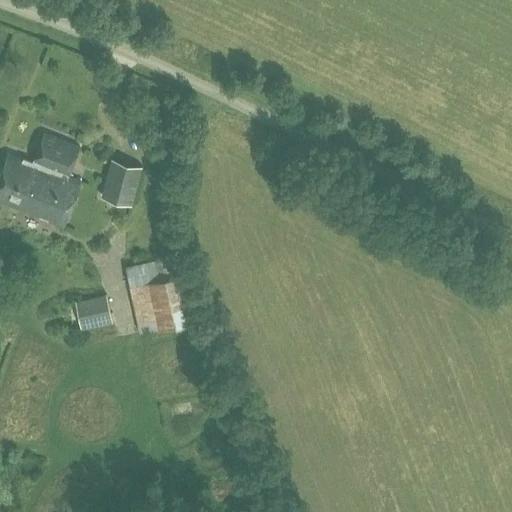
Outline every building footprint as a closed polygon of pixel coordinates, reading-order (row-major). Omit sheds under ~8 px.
[(0,125),(0,146),(9,130),(0,125)] [(0,172),(0,201),(63,226),(79,184),(67,179),(80,147),(44,132),(33,160),(23,156),(21,161),(6,156),(0,172)] [(101,197),(131,204),(142,165),(112,157),(101,197)] [(125,266),(140,333),(193,321),(178,254),(125,266)] [(67,302),(73,330),(113,321),(107,293),(67,302)] [(160,382),(200,377),(199,362),(158,367),(160,382)]
